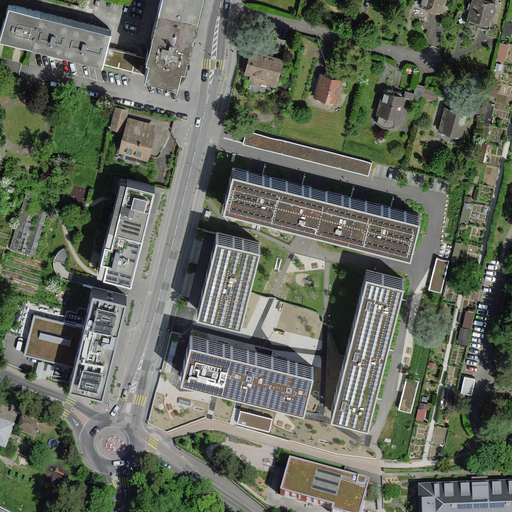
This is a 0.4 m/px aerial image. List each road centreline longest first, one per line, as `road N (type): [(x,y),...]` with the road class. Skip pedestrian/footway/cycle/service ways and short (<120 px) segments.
road 1 (secondary): [(121,420),(199,136),(221,6)]
road 2 (residential): [(221,6),(430,62)]
road 3 (tertiary): [(246,511),(137,444)]
